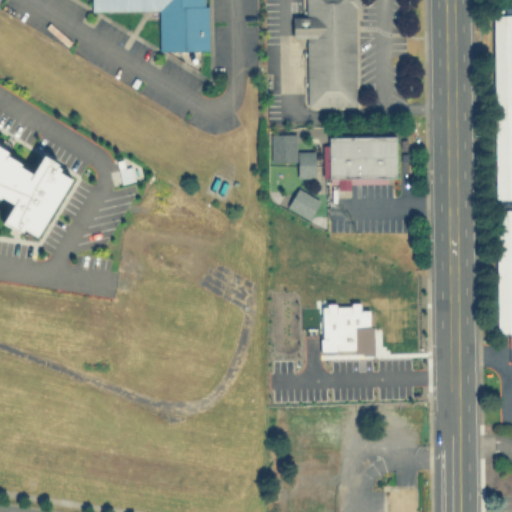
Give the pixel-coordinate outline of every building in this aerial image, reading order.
[(203,0),(204,6),(209,6),(210,49),(159,49),(159,9),(93,10),(92,0),(203,0)] [(306,0),(357,0),(357,107),(306,107),(306,36),(293,37),(293,15),(306,15),(306,0)] [(491,15),(511,15),(511,197),(494,197),(491,15)] [(328,136),(397,135),(398,184),(329,185),(328,136)] [(41,153),(56,162),(55,165),(59,167),(57,170),(69,177),(34,235),(22,228),(20,231),(16,228),(15,230),(0,221),(10,203),(0,197),(0,146),(21,159),(18,165),(29,172),(41,153)] [(296,151),(314,151),(314,178),(297,178),(296,151)] [(133,181),(131,165),(126,165),(125,159),(117,160),(120,182),(133,181)] [(297,188),(319,201),(309,218),(287,205),(297,188)] [(511,209),(511,332),(496,332),(496,209),(511,209)] [(388,511),(388,490),(413,489),(413,511),(388,511)]
